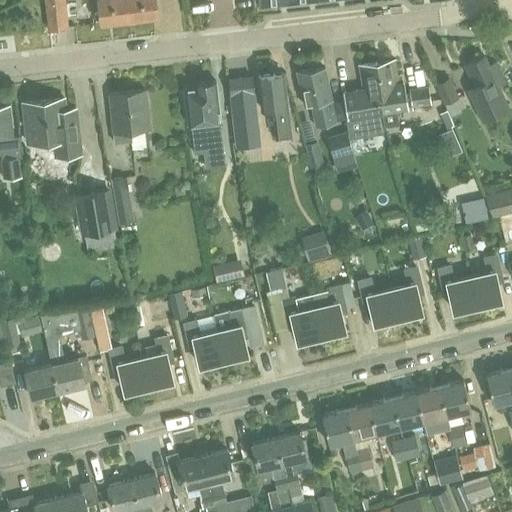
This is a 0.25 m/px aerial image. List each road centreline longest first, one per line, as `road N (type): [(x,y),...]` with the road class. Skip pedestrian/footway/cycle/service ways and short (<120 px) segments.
road 1 (residential): [(21,453),(511,334)]
road 2 (residential): [(228,41),(494,7)]
road 3 (residential): [(0,69),(228,41)]
